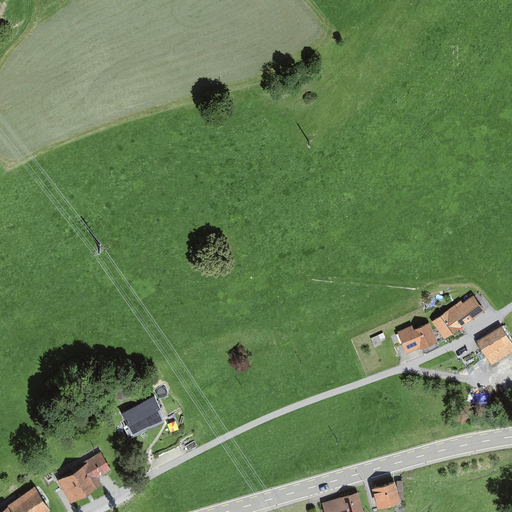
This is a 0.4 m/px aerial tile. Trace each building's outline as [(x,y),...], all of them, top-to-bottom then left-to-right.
[(432,323),(445,340),(484,311),(473,297),(463,304),(461,301),(432,323)] [(396,332),(407,355),(420,349),(420,350),(437,343),(428,324),(415,330),(413,324),(396,332)] [(511,344),(500,326),(476,341),(491,365),(511,351),(511,344)] [(371,339),(375,348),(382,345),(378,336),(371,339)] [(156,409),(159,407),(154,398),(122,414),(131,431),(145,424),(146,426),(161,418),(156,409)] [(77,467),(76,465),(71,468),(72,470),(57,479),(69,499),(99,480),(96,475),(108,467),(99,451),(81,462),(83,464),(77,467)] [(394,483),(372,490),(378,510),(400,503),(400,501),(397,492),(394,483)] [(40,511),(48,507),(35,489),(33,490),(31,487),(9,502),(10,503),(0,510),(0,511),(40,511)] [(363,511),(358,493),(322,503),(324,511),(363,511)]
